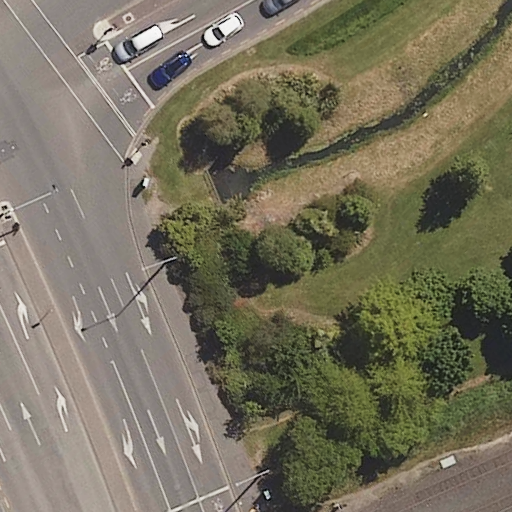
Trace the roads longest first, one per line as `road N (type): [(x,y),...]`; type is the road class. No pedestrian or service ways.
road 1 (primary): [(19,126),(189,511)]
road 2 (tertiary): [(253,0),(19,126)]
road 3 (primary): [(51,511),(0,375)]
